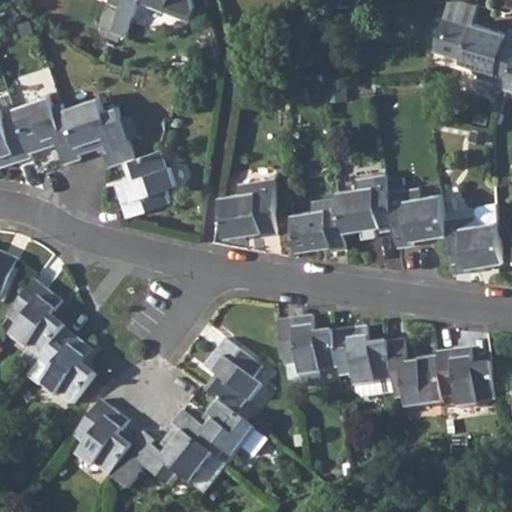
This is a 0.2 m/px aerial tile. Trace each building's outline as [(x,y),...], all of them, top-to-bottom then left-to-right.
[(122,0),(119,7),(112,26),(127,31),(139,1),(188,21),(193,10),(190,0),(122,0)] [(477,77),(505,87),(511,64),(511,29),(508,28),(506,32),(473,23),(472,26),(444,18),(435,52),(463,60),(463,63),(480,68),(477,77)] [(51,96),(14,107),(16,113),(30,154),(57,145),(63,163),(79,158),(78,154),(63,108),(61,103),(54,106),(51,96)] [(99,97),(63,108),(78,154),(108,145),(109,149),(103,152),(108,166),(125,160),(134,158),(117,107),(104,111),(99,97)] [(0,166),(30,157),(30,154),(16,113),(2,118),(0,113),(0,166)] [(134,158),(125,160),(131,179),(116,184),(127,217),(169,204),(165,189),(174,186),(161,149),(134,158)] [(358,188),(336,191),(337,197),(343,234),(358,231),(359,241),(374,238),(373,229),(378,228),(379,233),(394,231),(389,193),(386,174),(357,179),(358,188)] [(240,194),(221,198),(228,237),(263,232),(264,236),(279,234),(276,177),(240,184),(240,194)] [(419,187),(389,193),(394,231),(398,249),(413,247),(412,241),(447,235),(445,220),(441,193),(422,197),(419,187)] [(311,211),(292,213),(298,252),(332,247),(333,251),(346,250),(343,234),(337,197),(310,201),(311,211)] [(476,214),(445,220),(447,235),(454,276),(470,273),(470,268),(504,263),(497,221),(479,225),(476,214)] [(0,298),(18,258),(0,250),(0,298)] [(36,280),(7,316),(20,326),(14,333),(43,357),(65,328),(67,326),(53,315),(63,302),(36,280)] [(312,315),(278,319),(284,365),(299,363),(300,373),(319,370),(337,368),(333,330),(314,332),(312,315)] [(367,325),(333,330),(337,368),(339,376),(354,374),(357,393),(359,395),(362,396),(395,392),(388,342),(388,341),(370,343),(367,325)] [(43,357),(38,364),(48,373),(43,380),(72,404),(96,373),(82,363),(93,349),(65,328),(43,357)] [(218,376),(206,392),(217,400),(236,415),(260,383),(252,377),(261,365),(225,339),(204,366),(218,376)] [(404,340),(388,342),(395,392),(396,399),(405,399),(406,408),(443,403),(443,398),(437,356),(408,360),(404,340)] [(471,348),(436,352),(437,356),(443,398),(458,396),(460,405),(497,400),(491,362),(474,364),(471,348)] [(299,363),(284,365),(286,381),(300,387),(321,384),(319,370),(300,373),(299,363)] [(182,411),(173,423),(176,425),(213,455),(219,458),(223,452),(232,459),(254,429),(236,415),(217,400),(199,423),(182,411)] [(101,401),(74,437),(86,446),(80,454),(109,478),(111,476),(134,447),(120,436),(129,423),(101,401)] [(134,447),(111,476),(128,489),(145,467),(170,487),(174,482),(180,487),(185,480),(191,485),(213,455),(176,425),(157,450),(152,446),(155,442),(143,434),(134,447)]
